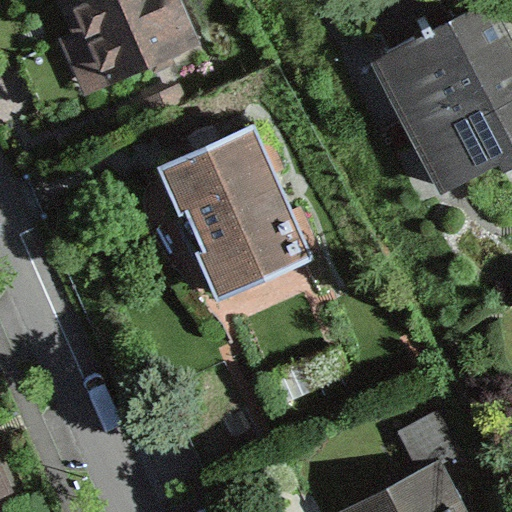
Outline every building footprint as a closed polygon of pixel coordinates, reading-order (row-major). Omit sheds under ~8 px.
[(182,0),(45,0),(87,95),(202,45),(182,0)] [(499,161),(504,170),(511,165),(511,48),(487,0),(431,29),(429,24),(422,28),(424,33),(389,51),(418,106),(409,110),(449,187),(499,161)] [(249,131),(248,127),(167,163),(187,210),(180,213),(196,250),(204,246),(220,285),(224,293),(305,258),(303,254),(318,247),(299,205),(285,212),(268,174),(282,167),(264,125),(249,131)] [(0,497),(14,491),(0,458),(0,497)] [(467,511),(439,458),(336,511),(467,511)]
